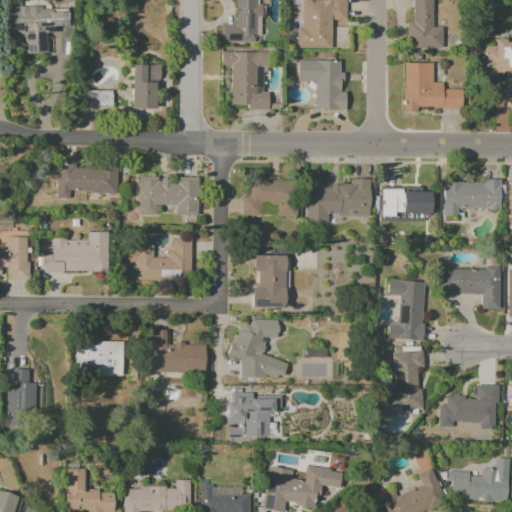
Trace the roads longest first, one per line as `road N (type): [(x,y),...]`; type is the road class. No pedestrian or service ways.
road 1 (residential): [(220,145),(218,307),(17,307)]
road 2 (residential): [(511,148),(191,144)]
road 3 (residential): [(191,144),(54,145),(0,129)]
road 4 (residential): [(376,0),(375,147)]
road 5 (residential): [(191,144),(191,0)]
